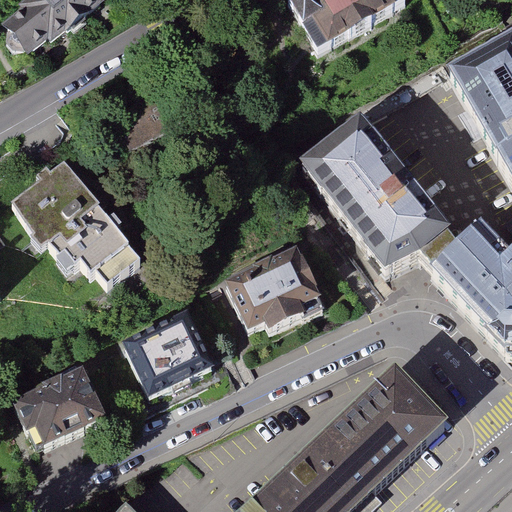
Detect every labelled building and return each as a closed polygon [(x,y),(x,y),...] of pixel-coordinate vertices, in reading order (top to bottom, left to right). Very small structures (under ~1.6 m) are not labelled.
[(29,0),(0,22),(0,46),(16,68),(93,10),(86,0),(29,0)] [(388,0),(274,0),(270,2),(302,62),(395,13),(388,0)] [(481,238),(432,286),(507,368),(511,368),(511,42),(448,80),(511,195),(511,267),(510,270),(481,238)] [(147,106),(108,127),(125,160),(165,139),(147,106)] [(361,129),(301,176),(385,286),(420,270),(450,244),(361,129)] [(129,270),(57,166),(0,205),(0,210),(32,257),(38,253),(48,267),(53,263),(61,275),(68,270),(76,281),(83,276),(95,293),(129,270)] [(298,257),(224,291),(248,341),(321,307),(298,257)] [(178,320),(111,350),(137,406),(203,376),(178,320)] [(76,375),(0,406),(0,407),(20,454),(96,422),(76,375)] [(376,511),(451,441),(396,383),(260,511),(376,511)]
